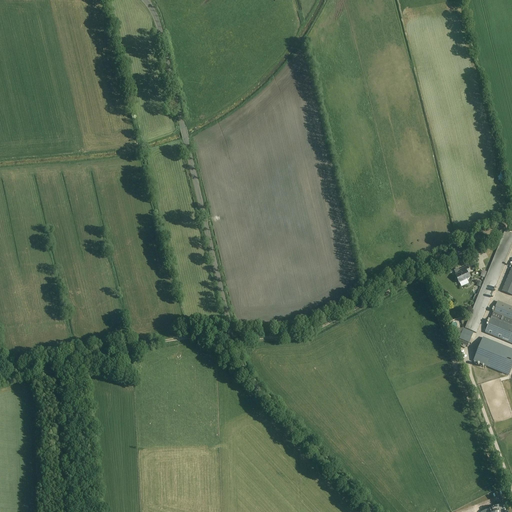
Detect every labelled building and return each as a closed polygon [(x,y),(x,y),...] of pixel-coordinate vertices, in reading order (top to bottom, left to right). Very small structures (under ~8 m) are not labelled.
[(476,333),(511,246),(511,234),(505,231),(465,329),(476,333)] [(511,266),(502,291),(511,295),(511,266)] [(470,272),(467,267),(459,271),(460,274),(455,276),(459,284),(470,279),(467,273),(470,272)] [(502,317),(500,321),(491,317),(485,333),(511,344),(511,307),(498,301),(493,313),(502,317)] [(508,376),(511,366),(511,349),(482,337),(473,361),(508,376)]
